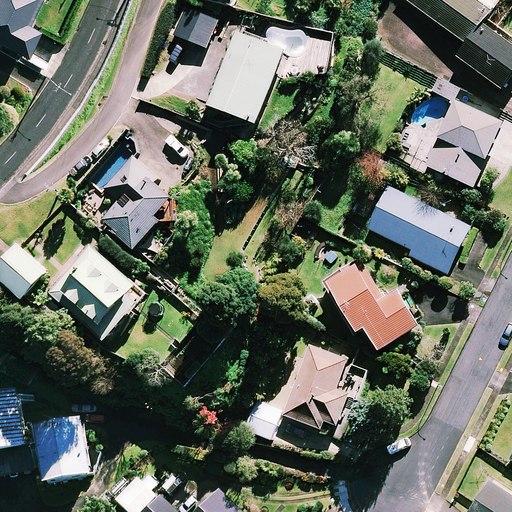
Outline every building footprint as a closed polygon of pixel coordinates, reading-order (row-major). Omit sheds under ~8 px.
[(40,0),(0,0),(0,47),(24,60),(37,36),(25,29),(40,0)] [(191,0),(190,6),(236,21),(242,0),(191,0)] [(496,19),(470,0),(402,0),(403,0),(471,52),(462,65),(508,99),(511,93),(511,50),(486,32),(496,19)] [(221,26),(189,13),(178,41),(210,54),(221,26)] [(292,59),(239,37),(209,112),(262,134),(292,59)] [(445,82),(437,97),(456,108),(464,93),(445,82)] [(509,133),(461,109),(429,171),(477,196),(509,133)] [(178,216),(183,211),(158,189),(162,185),(134,160),(105,192),(125,210),(107,230),(140,259),(167,229),(178,229),(178,216)] [(475,233),(391,193),(371,234),(415,255),(412,261),(452,280),(475,233)] [(368,223),(378,203),(365,196),(355,216),(368,223)] [(52,279),(20,250),(0,272),(0,283),(26,307),(52,279)] [(153,302),(94,251),(52,299),(111,350),(153,302)] [(388,306),(364,265),(327,287),(360,343),(371,337),(384,359),(425,335),(403,297),(388,306)] [(6,349),(0,360),(0,374),(25,388),(37,365),(6,349)] [(341,432),(350,407),(359,404),(371,373),(314,351),(287,421),(326,436),(329,428),(341,432)] [(287,412),(260,401),(246,433),(274,444),(287,412)] [(84,431),(36,439),(33,421),(24,423),(21,402),(0,405),(0,482),(42,475),(46,497),(94,489),(84,431)] [(173,511),(143,480),(117,505),(123,511),(173,511)] [(511,511),(511,498),(494,486),(474,511),(511,511)] [(234,511),(220,498),(206,511),(234,511)]
